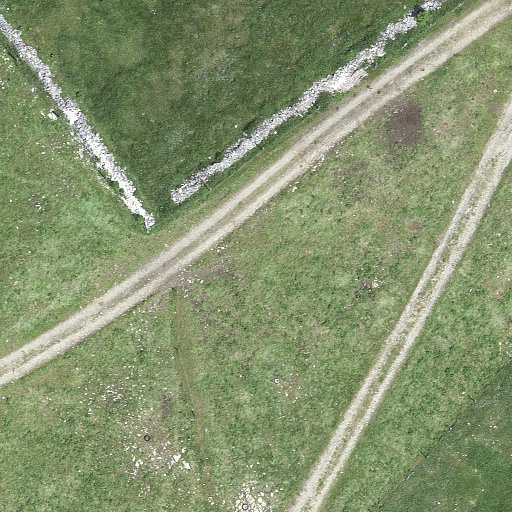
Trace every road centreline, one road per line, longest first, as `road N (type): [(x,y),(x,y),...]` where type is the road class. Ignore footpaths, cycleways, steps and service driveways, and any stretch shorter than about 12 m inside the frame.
road 1 (track): [(511,2),(165,272),(0,380)]
road 2 (track): [(511,123),(298,511)]
